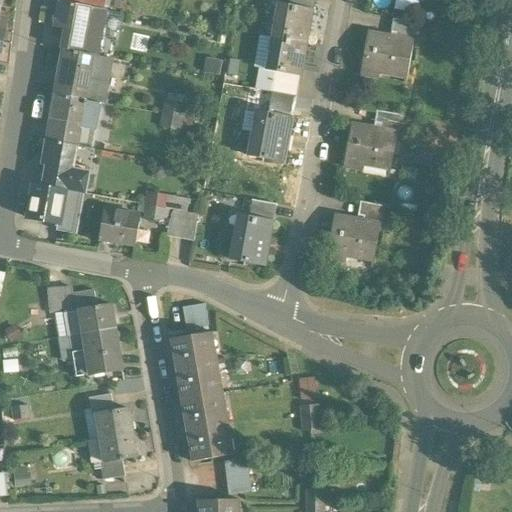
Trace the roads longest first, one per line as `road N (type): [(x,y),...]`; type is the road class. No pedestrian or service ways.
road 1 (residential): [(279,320),(340,0)]
road 2 (secondary): [(461,326),(511,12)]
road 3 (residential): [(146,273),(142,307),(181,508)]
road 4 (residential): [(32,0),(0,214)]
road 5 (secondary): [(445,411),(488,409),(509,371),(495,338),(461,326)]
road 6 (residential): [(0,246),(146,273)]
road 7 (residential): [(279,320),(420,365)]
road 8 (residential): [(146,273),(215,291),(279,320)]
